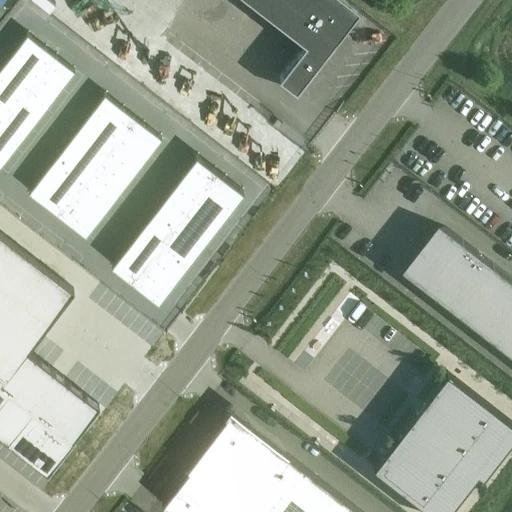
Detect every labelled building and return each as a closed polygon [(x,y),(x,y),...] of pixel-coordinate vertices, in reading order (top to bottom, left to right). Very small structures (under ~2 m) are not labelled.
[(329,40),(353,9),(341,0),(251,0),(307,43),(280,77),(297,91),(300,88),(299,88),(334,43),(329,40)] [(27,32),(0,67),(0,166),(75,69),(27,32)] [(103,91),(27,189),(85,233),(161,135),(103,91)] [(195,153),(110,262),(157,299),(242,190),(195,153)] [(511,276),(447,226),(444,230),(439,227),(426,243),(431,247),(426,253),(421,250),(409,266),(413,270),(410,274),(511,352),(511,276)] [(0,243),(0,381),(47,418),(81,379),(23,331),(55,283),(0,243)] [(400,434),(375,467),(433,511),(449,511),(511,430),(511,419),(449,371),(443,378),(448,382),(429,406),(426,403),(418,413),(422,416),(405,438),(400,434)] [(0,382),(0,434),(46,470),(71,438),(0,382)] [(177,452),(142,496),(164,511),(357,511),(247,430),(212,478),(177,452)]
